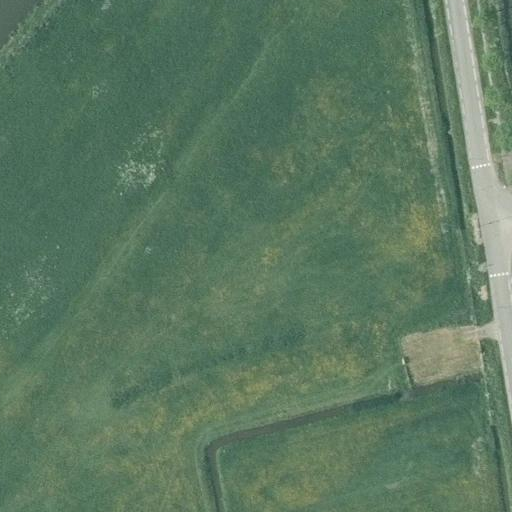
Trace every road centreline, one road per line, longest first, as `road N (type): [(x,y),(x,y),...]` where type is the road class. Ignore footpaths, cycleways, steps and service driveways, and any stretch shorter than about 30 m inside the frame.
road 1 (track): [(305,0),(135,240),(0,403)]
road 2 (unclassified): [(491,226),(454,0)]
road 3 (unclassified): [(511,368),(491,226)]
